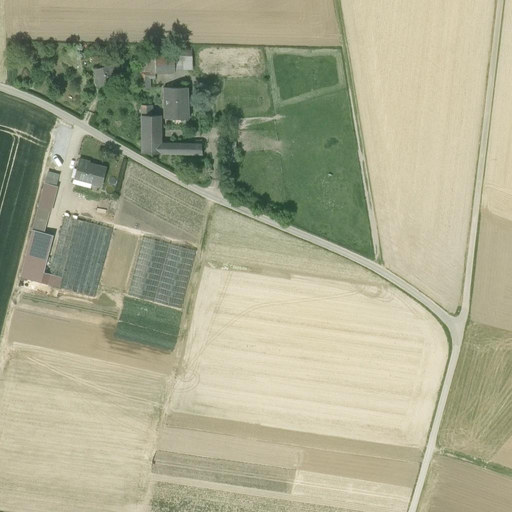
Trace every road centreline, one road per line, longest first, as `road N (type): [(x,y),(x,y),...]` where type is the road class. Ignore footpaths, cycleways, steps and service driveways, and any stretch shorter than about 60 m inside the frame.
road 1 (unclassified): [(463,321),(377,267),(231,207),(0,88)]
road 2 (unclassified): [(463,321),(500,0)]
road 3 (track): [(377,267),(334,0)]
road 4 (unclassified): [(411,511),(463,321)]
